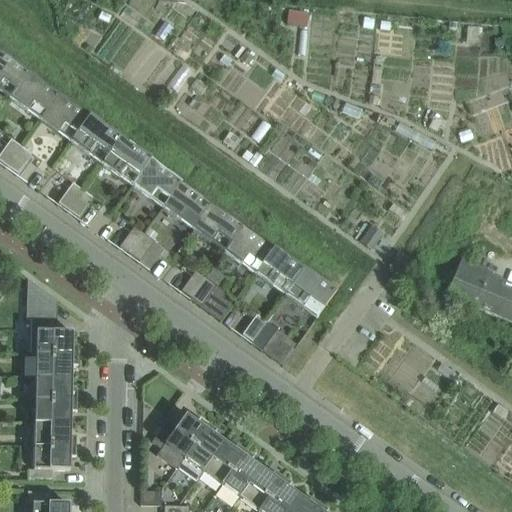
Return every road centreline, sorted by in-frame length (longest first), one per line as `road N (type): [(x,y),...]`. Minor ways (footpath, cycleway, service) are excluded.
road 1 (tertiary): [(451,511),(133,283)]
road 2 (residential): [(112,511),(115,315),(133,283)]
road 3 (tertiary): [(133,283),(0,190)]
